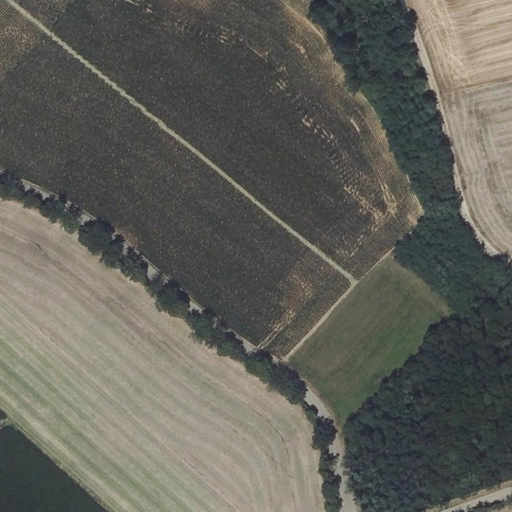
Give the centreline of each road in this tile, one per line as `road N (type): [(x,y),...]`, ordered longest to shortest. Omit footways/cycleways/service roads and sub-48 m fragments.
road 1 (unclassified): [(351,511),(328,425),(289,376),(222,336),(95,229),(0,181)]
road 2 (track): [(511,261),(475,238),(458,204),(431,80),(397,0)]
